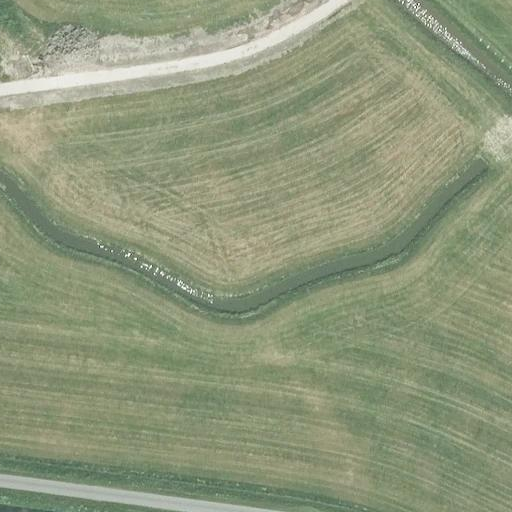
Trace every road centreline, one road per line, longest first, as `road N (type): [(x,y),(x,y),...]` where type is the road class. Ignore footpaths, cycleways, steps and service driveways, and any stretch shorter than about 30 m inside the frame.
road 1 (track): [(0,91),(192,65),(254,48),(340,0)]
road 2 (unclassified): [(220,511),(0,482)]
